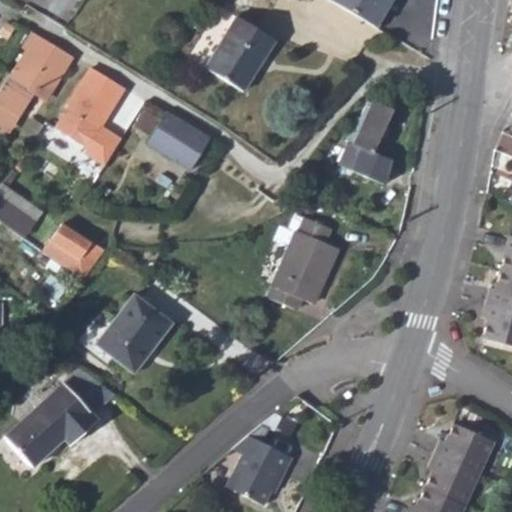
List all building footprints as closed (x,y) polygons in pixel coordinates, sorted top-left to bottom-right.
[(333,0),(382,32),(401,0),(333,0)] [(272,39),(255,29),(236,17),(202,67),(240,91),(272,39)] [(0,114),(5,108),(15,113),(33,86),(45,93),(68,56),(30,32),(20,48),(26,53),(13,74),(9,72),(0,87),(0,114)] [(123,88),(87,67),(64,106),(66,107),(52,128),(68,139),(83,149),(79,153),(99,168),(116,141),(98,129),(123,88)] [(389,159),(371,151),(390,109),(369,100),(368,103),(365,102),(357,118),(354,117),(343,139),(346,141),(336,164),(382,183),(388,164),(389,159)] [(149,141),(186,165),(204,139),(165,114),(149,141)] [(134,133),(146,142),(157,124),(145,116),(134,133)] [(49,219),(3,187),(0,192),(0,203),(40,231),(49,219)] [(300,215),(299,219),(294,230),(265,296),(294,309),(299,300),(310,304),(335,247),(324,242),(330,229),(300,215)] [(286,227),(294,230),(299,219),(290,216),(286,227)] [(64,224),(46,254),(89,282),(106,254),(64,224)] [(484,336),(511,344),(511,232),(497,287),(491,285),(483,315),(489,317),(484,336)] [(94,344),(131,372),(169,324),(132,295),(94,344)] [(61,382),(89,413),(111,393),(77,369),(61,382)] [(95,419),(89,413),(61,382),(3,435),(30,466),(60,439),(66,446),(95,419)] [(290,436),(297,421),(275,412),(269,427),(290,436)] [(456,511),(488,442),(449,424),(441,442),(435,440),(421,469),(428,472),(411,507),(406,505),(402,511),(456,511)] [(291,458),(246,436),(243,439),(231,449),(240,454),(232,471),(238,474),(230,490),(263,506),(279,472),(283,474),(291,458)]
